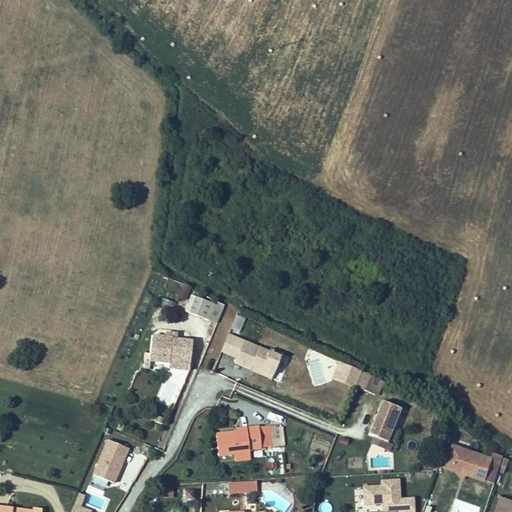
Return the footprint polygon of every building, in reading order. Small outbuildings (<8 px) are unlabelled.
[(184,300),(191,287),(182,282),(175,295),(184,300)] [(185,311),(208,320),(215,304),(191,295),(185,311)] [(171,310),(173,301),(162,298),(159,306),(171,310)] [(215,304),(208,320),(217,324),(223,308),(215,304)] [(240,334),(244,317),(235,314),(230,332),(240,334)] [(165,336),(152,335),(150,353),(149,361),(168,363),(168,368),(189,371),(190,360),(193,341),(177,339),(177,333),(165,332),(165,336)] [(228,335),(221,351),(229,355),(236,338),(228,335)] [(269,352),(236,338),(229,355),(236,357),(234,363),(251,369),(252,365),(274,374),(281,356),(269,352)] [(271,348),(269,352),(281,356),(282,353),(271,348)] [(304,376),(328,385),(337,360),(314,351),(304,376)] [(361,372),(339,364),(333,378),(355,387),(361,372)] [(272,378),(274,374),(252,365),(251,369),(272,378)] [(381,380),(361,372),(355,387),(375,395),(381,380)] [(384,382),(381,380),(375,395),(378,396),(384,382)] [(400,408),(382,401),(368,435),(373,437),(387,442),(400,408)] [(277,425),(267,426),(269,439),(279,438),(277,425)] [(259,427),(261,448),(270,447),(269,439),(267,426),(259,427)] [(237,432),(215,435),(218,456),(234,454),(249,452),(249,450),(261,448),(259,427),(236,430),(237,432)] [(387,442),(373,437),(370,444),(390,452),(392,445),(387,442)] [(107,439),(93,474),(113,483),(128,448),(107,439)] [(451,445),(444,466),(454,470),(467,475),(485,481),(489,468),(498,471),(503,457),(493,454),(491,459),(451,445)] [(250,458),(249,452),(234,454),(234,460),(250,458)] [(509,460),(503,458),(500,466),(506,468),(509,460)] [(489,468),(485,481),(494,484),(498,471),(489,468)] [(467,475),(454,470),(458,479),(467,475)] [(398,499),(397,480),(380,481),(380,486),(362,487),(362,504),(381,503),(381,511),(397,510),(397,511),(411,511),(411,499),(398,499)] [(242,482),(243,492),(256,491),(256,481),(242,482)] [(242,482),(227,482),(228,493),(243,492),(242,482)] [(162,498),(172,499),(173,487),(162,486),(162,498)] [(194,490),(184,490),(184,500),(194,500),(194,490)] [(80,506),(84,494),(76,492),(69,511),(89,511),(90,509),(80,506)] [(511,511),(511,501),(502,498),(496,511),(511,511)]
